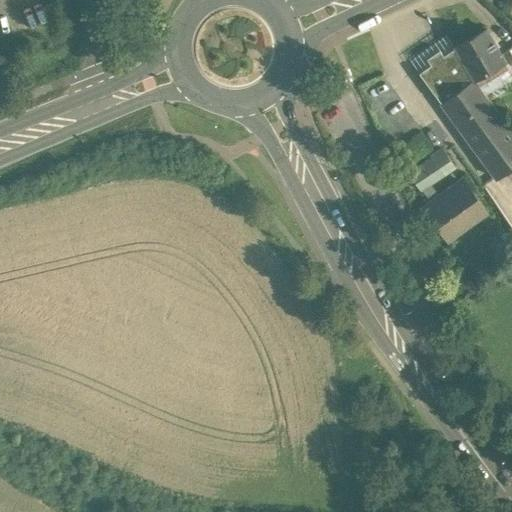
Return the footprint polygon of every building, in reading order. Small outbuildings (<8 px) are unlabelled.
[(504,62),(485,28),(454,47),(455,48),(473,80),(474,81),(504,62)] [(455,48),(418,74),(441,104),(473,80),(455,48)] [(441,104),(440,105),(494,179),(511,166),(511,133),(474,81),(473,80),(441,104)] [(440,149),(429,157),(431,160),(409,175),(420,190),(453,168),(440,149)] [(465,185),(441,203),(437,197),(423,208),(446,240),(485,212),(465,185)]
